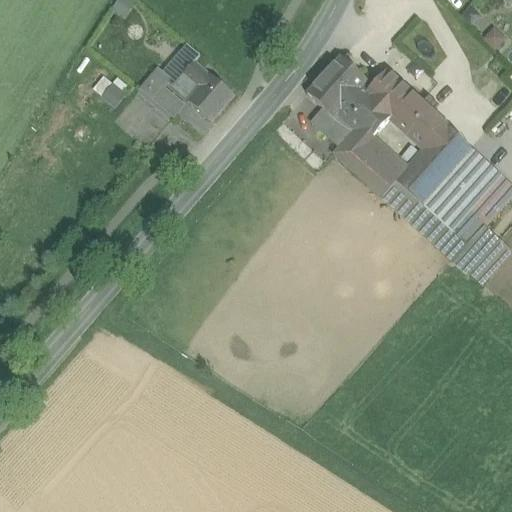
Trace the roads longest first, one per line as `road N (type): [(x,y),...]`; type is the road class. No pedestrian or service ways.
road 1 (secondary): [(340,0),(294,73),(0,413)]
road 2 (track): [(410,511),(60,287)]
